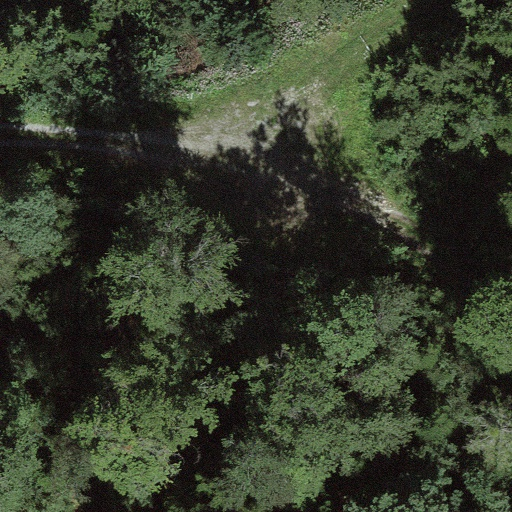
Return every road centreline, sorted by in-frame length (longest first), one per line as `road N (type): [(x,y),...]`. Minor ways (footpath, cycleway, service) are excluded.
road 1 (track): [(0,152),(147,148),(259,134),(467,0)]
road 2 (track): [(259,134),(397,210),(511,303)]
